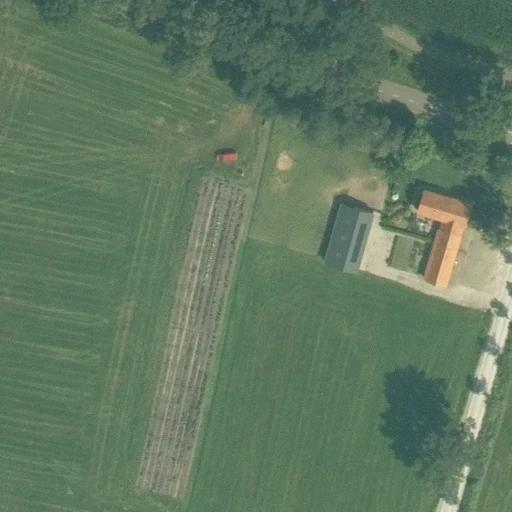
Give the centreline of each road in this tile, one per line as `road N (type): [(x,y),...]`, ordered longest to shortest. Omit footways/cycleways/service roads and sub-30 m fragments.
road 1 (secondary): [(133,0),(511,132)]
road 2 (unclassified): [(447,511),(511,279)]
